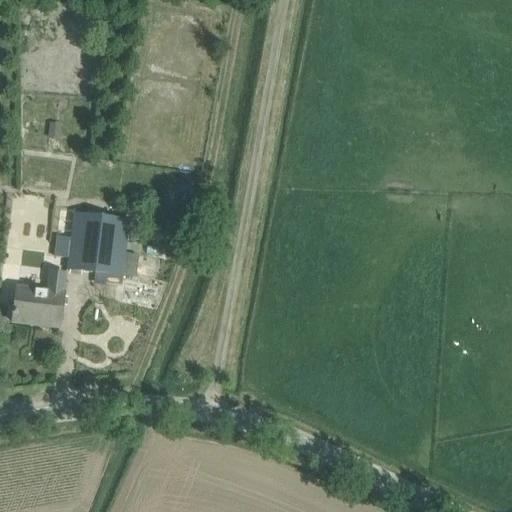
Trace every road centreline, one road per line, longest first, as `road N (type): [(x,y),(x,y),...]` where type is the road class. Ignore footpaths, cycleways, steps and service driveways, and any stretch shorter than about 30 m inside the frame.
road 1 (unclassified): [(0,417),(119,396),(202,401),(266,423),(446,511)]
road 2 (track): [(202,401),(221,366),(286,0)]
